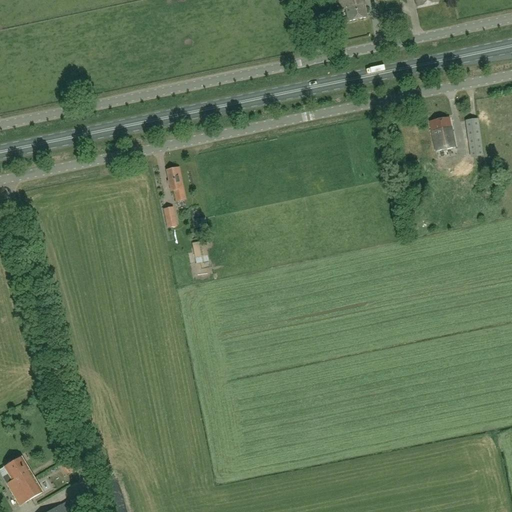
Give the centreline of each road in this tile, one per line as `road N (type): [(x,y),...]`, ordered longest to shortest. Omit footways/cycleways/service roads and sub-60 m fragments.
road 1 (primary): [(0,153),(511,47)]
road 2 (unclassified): [(8,179),(511,75)]
road 3 (unclassified): [(102,511),(8,179)]
road 4 (unclassified): [(0,127),(324,59)]
road 5 (unclassified): [(324,59),(511,20)]
